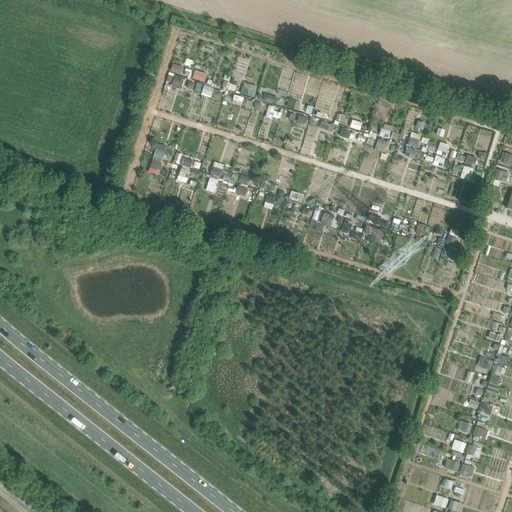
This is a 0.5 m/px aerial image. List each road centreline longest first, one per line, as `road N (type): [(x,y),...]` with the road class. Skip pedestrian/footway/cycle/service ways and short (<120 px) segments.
road 1 (primary): [(233,511),(0,328)]
road 2 (primary): [(0,361),(192,511)]
